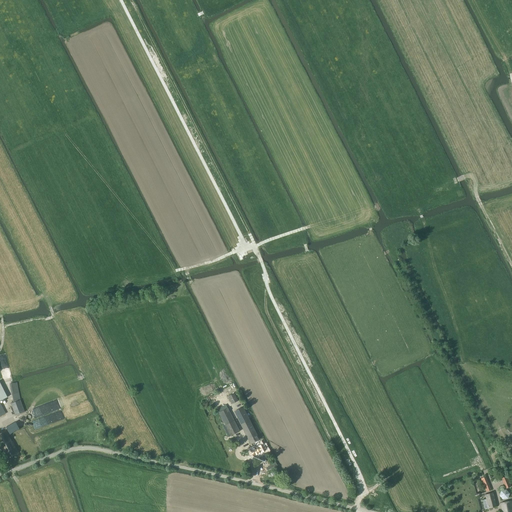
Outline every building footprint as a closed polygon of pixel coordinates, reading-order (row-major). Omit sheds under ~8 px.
[(13,403),(11,403),(15,415),(25,412),(20,400),(19,393),(12,395),(13,403)] [(232,404),(238,401),(234,393),(228,396),(232,404)] [(257,440),(259,439),(243,407),(234,412),(251,444),(254,442),(256,446),(250,449),(254,456),(261,452),(261,453),(264,451),(260,443),(259,444),(257,440)] [(231,436),(240,431),(228,408),(219,413),(231,436)] [(0,446),(6,458),(17,453),(6,430),(0,433),(0,446)] [(506,489),(511,487),(507,476),(501,478),(506,489)] [(496,507),(493,492),(485,494),(488,509),(496,507)] [(502,511),(511,511),(511,508),(511,501),(500,503),(502,511)]
